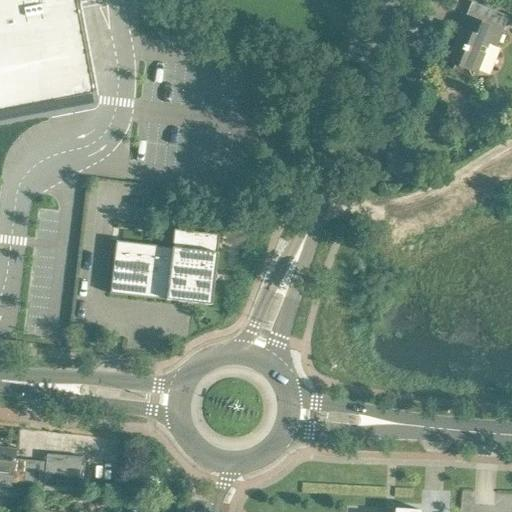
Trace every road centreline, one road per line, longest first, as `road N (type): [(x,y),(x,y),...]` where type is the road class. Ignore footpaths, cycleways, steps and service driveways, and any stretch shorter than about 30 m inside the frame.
road 1 (tertiary): [(293,261),(399,0)]
road 2 (track): [(511,145),(397,208),(354,214),(317,206)]
road 3 (secondary): [(187,381),(13,382)]
road 4 (secondary): [(13,382),(70,400),(179,416)]
road 5 (secondary): [(406,426),(287,396)]
road 6 (secondary): [(285,429),(406,426)]
